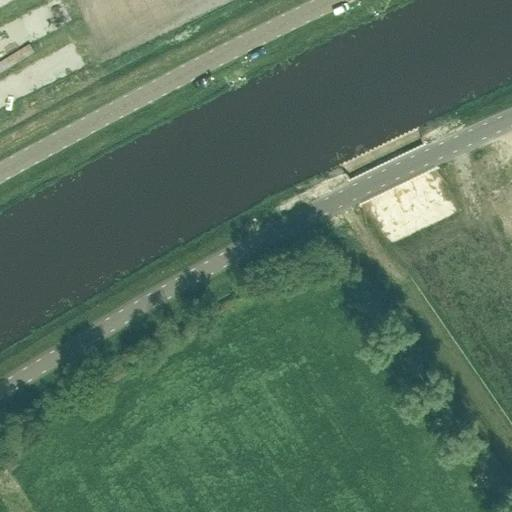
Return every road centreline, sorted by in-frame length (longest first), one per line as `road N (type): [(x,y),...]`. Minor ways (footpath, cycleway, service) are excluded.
road 1 (tertiary): [(0,391),(305,216),(511,120)]
road 2 (tertiary): [(328,0),(0,167)]
